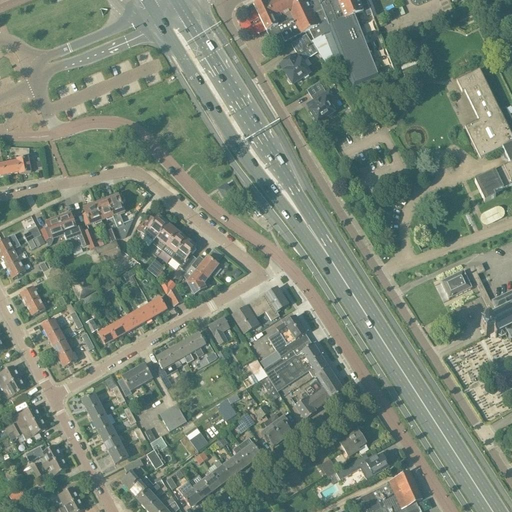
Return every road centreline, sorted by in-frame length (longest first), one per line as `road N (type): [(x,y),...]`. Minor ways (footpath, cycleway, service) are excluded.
road 1 (residential): [(481,435),(225,19),(232,0)]
road 2 (residential): [(283,261),(212,208),(136,129),(99,121),(58,133),(37,83)]
road 3 (primary): [(495,511),(326,252)]
road 4 (residential): [(264,276),(136,175),(0,198)]
road 5 (primary): [(326,252),(180,6)]
road 6 (primary): [(160,23),(248,163),(326,252)]
road 7 (residential): [(52,398),(264,276)]
road 8 (residential): [(376,394),(283,261)]
road 9 (residential): [(255,479),(376,394)]
road 10 (residential): [(152,8),(44,57),(37,83)]
road 11 (residential): [(452,511),(376,394)]
road 12 (residential): [(37,83),(50,68),(160,23)]
road 13 (residential): [(110,511),(52,398)]
